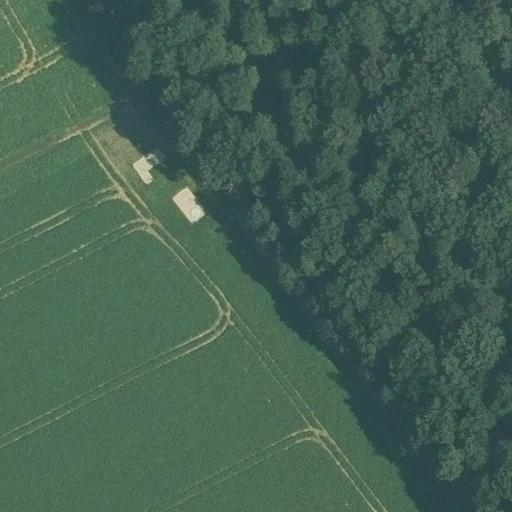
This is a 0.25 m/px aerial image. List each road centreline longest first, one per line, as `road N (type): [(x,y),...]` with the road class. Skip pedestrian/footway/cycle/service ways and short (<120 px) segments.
road 1 (track): [(486,0),(444,34),(381,60),(171,81),(0,166)]
road 2 (track): [(381,60),(458,153),(511,238)]
